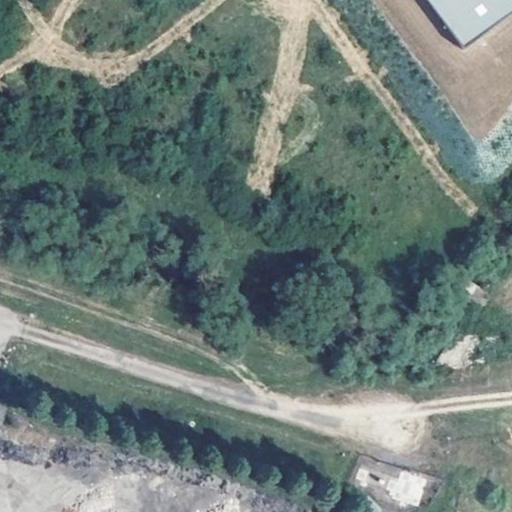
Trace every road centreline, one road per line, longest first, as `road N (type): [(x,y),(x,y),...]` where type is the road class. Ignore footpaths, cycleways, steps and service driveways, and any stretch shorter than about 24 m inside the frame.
road 1 (unclassified): [(372,419),(308,416),(241,398),(0,315)]
road 2 (track): [(511,397),(372,419)]
